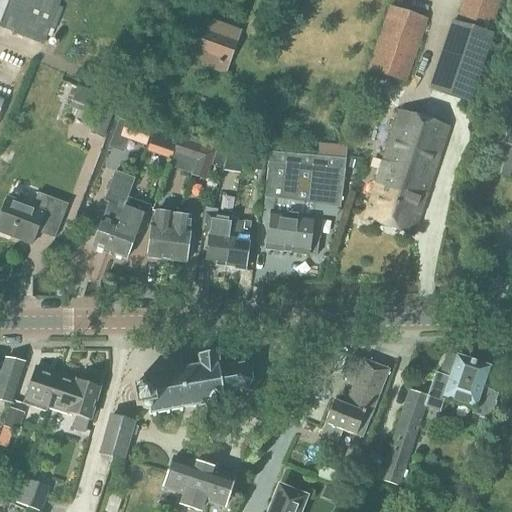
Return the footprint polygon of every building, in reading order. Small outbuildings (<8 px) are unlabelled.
[(0,0),(0,28),(44,46),(62,0),(0,0)] [(463,0),(457,18),(492,30),(501,0),(463,0)] [(368,72),(406,85),(428,20),(389,6),(368,72)] [(189,48),(230,63),(241,31),(200,17),(189,48)] [(494,35),(452,22),(429,90),(471,104),(494,35)] [(497,143),(489,172),(500,175),(511,178),(511,81),(499,129),(495,142),(497,143)] [(89,115),(97,94),(78,87),(70,108),(89,115)] [(104,97),(90,134),(103,139),(117,102),(104,97)] [(369,168),(380,171),(365,220),(414,236),(449,127),(398,111),(382,162),(372,158),(369,168)] [(131,123),(126,137),(149,144),(154,131),(131,123)] [(154,131),(148,148),(172,157),(178,139),(154,131)] [(181,132),(179,139),(173,155),(196,163),(201,147),(204,140),(181,132)] [(196,163),(191,176),(206,181),(216,152),(201,147),(196,163)] [(267,250),(308,256),(308,255),(317,257),(320,239),(312,238),(314,218),(312,217),(315,205),(341,208),(345,170),(346,159),(270,153),(269,163),(268,163),(265,198),(277,200),(276,212),(272,212),(267,250)] [(242,157),(229,155),(223,172),(240,174),(241,167),(242,157)] [(241,167),(250,168),(250,170),(264,172),(265,159),(242,157),(241,167)] [(110,205),(93,246),(108,252),(128,199),(135,181),(116,173),(104,203),(110,205)] [(32,245),(37,232),(55,239),(68,205),(38,193),(33,207),(9,197),(0,218),(0,229),(13,235),(12,237),(32,245)] [(128,199),(108,252),(127,259),(136,233),(139,234),(150,207),(128,199)] [(153,226),(148,258),(167,261),(174,216),(178,216),(179,211),(161,209),(160,214),(157,213),(156,226),(153,226)] [(205,264),(205,266),(226,269),(232,222),(233,217),(218,214),(218,210),(206,209),(203,228),(211,229),(207,251),(204,251),(202,264),(205,264)] [(178,216),(174,216),(167,261),(186,263),(190,230),(189,230),(191,212),(179,210),(179,211),(178,216)] [(249,237),(251,223),(244,221),(244,224),(232,222),(226,269),(246,271),(250,237),(249,237)] [(150,410),(151,417),(155,416),(155,418),(158,418),(158,416),(168,414),(169,416),(172,415),(172,413),(182,412),(182,414),(185,413),(185,411),(196,409),(196,411),(199,411),(198,409),(207,407),(209,416),(230,412),(227,395),(231,394),(232,396),(234,396),(234,394),(239,393),(239,395),(243,394),(242,392),(247,391),(247,393),(250,392),(249,391),(253,384),(255,384),(256,381),(254,381),(252,373),(254,371),(252,369),(251,370),(245,366),(246,364),(244,363),(243,366),(239,366),(239,364),(236,365),(236,366),(230,367),(229,366),(227,366),(227,367),(222,368),(219,352),(198,355),(200,365),(190,367),(190,366),(187,366),(187,367),(185,368),(184,361),(176,363),(177,369),(175,369),(175,368),(173,369),(173,370),(163,371),(161,371),(161,372),(150,374),(149,372),(146,373),(147,375),(143,376),(145,386),(133,388),(137,408),(144,407),(144,411),(150,410)] [(411,392),(381,480),(398,487),(425,408),(440,413),(445,398),(475,408),(473,413),(492,419),(497,403),(495,402),(498,394),(483,388),(490,369),(457,357),(447,354),(440,375),(436,374),(428,397),(411,392)] [(353,357),(343,381),(353,385),(345,406),(365,414),(371,416),(390,370),(363,360),(363,361),(353,357)] [(25,362),(6,359),(0,378),(0,399),(12,402),(25,362)] [(39,370),(35,368),(24,404),(46,411),(47,409),(46,408),(57,374),(40,368),(39,370)] [(68,414),(76,416),(72,429),(85,434),(89,420),(90,420),(99,388),(57,374),(46,408),(47,409),(46,411),(47,409),(67,415),(68,414)] [(345,406),(334,402),(321,436),(334,441),(338,429),(363,439),(371,416),(365,414),(345,406)] [(9,408),(2,428),(18,433),(24,413),(9,408)] [(130,424),(111,418),(101,454),(120,460),(127,435),(131,436),(133,428),(129,427),(130,424)] [(224,507),(233,479),(174,460),(165,488),(186,495),(182,506),(199,511),(203,500),(224,507)] [(316,479),(344,490),(349,478),(321,466),(316,479)] [(25,479),(16,504),(37,511),(41,511),(51,488),(25,479)] [(280,485),(269,511),(299,511),(306,496),(280,485)]
